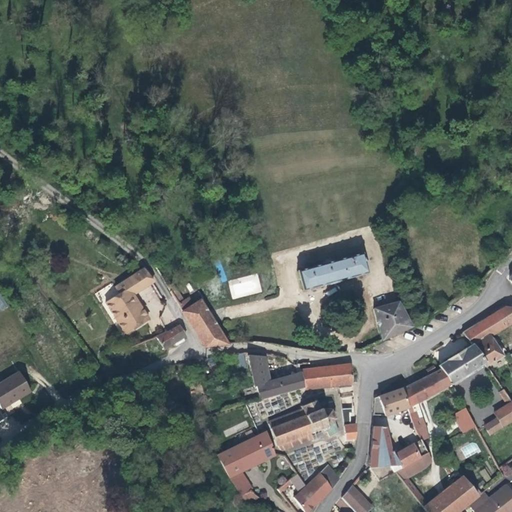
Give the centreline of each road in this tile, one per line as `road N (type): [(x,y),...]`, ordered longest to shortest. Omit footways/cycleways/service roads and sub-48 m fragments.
road 1 (residential): [(7,457),(96,398),(201,351)]
road 2 (residential): [(201,351),(364,357),(388,366)]
road 3 (tertiary): [(322,511),(358,456),(370,385),(388,366)]
road 4 (unclassified): [(129,245),(0,148)]
road 5 (tertiary): [(388,366),(463,319),(500,283)]
road 6 (residential): [(201,351),(129,245)]
